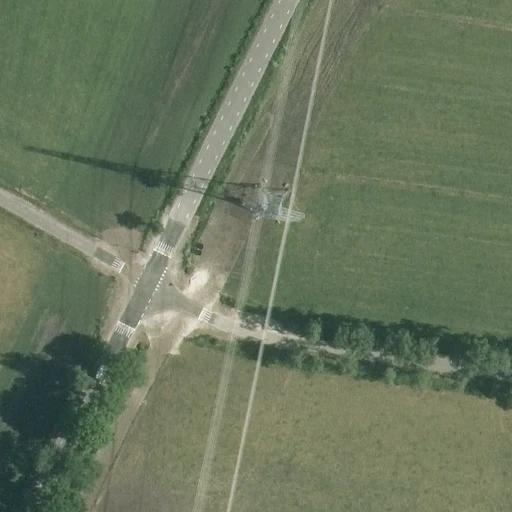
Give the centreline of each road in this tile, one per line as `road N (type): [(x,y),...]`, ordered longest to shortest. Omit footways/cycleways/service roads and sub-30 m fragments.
road 1 (unclassified): [(511,372),(262,338),(147,283)]
road 2 (tertiary): [(147,283),(287,0)]
road 3 (tertiary): [(32,511),(147,283)]
road 4 (unclassified): [(147,283),(0,198)]
